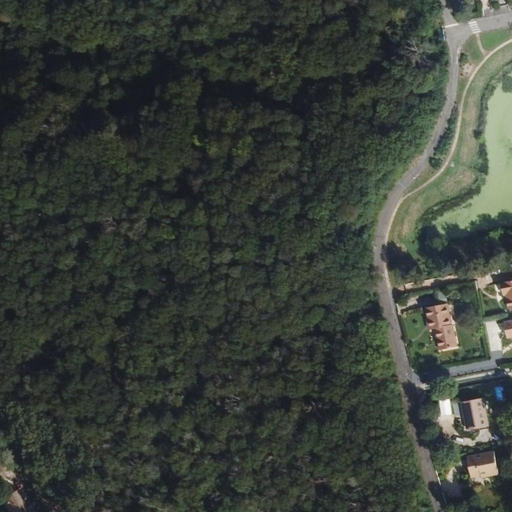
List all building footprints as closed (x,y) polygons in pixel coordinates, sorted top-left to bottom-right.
[(511,280),(501,283),(504,296),(506,296),(509,309),(511,308),(511,280)] [(434,329),(436,329),(452,325),(447,303),(427,308),(431,327),(433,326),(434,329)] [(452,325),(436,329),(441,351),(458,347),(453,325),(452,325)] [(466,414),(469,431),(489,427),(483,398),(462,403),(465,415),(466,414)] [(495,452),(468,458),(472,478),(482,476),(488,474),(488,477),(500,474),(495,452)] [(454,490),(457,484),(446,478),(443,484),(454,490)] [(26,511),(16,492),(1,500),(6,511),(26,511)]
